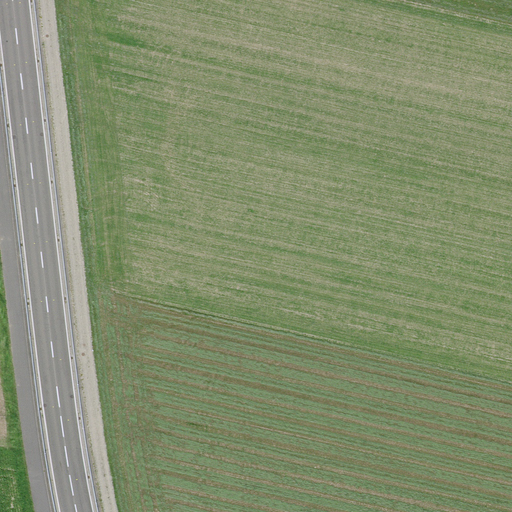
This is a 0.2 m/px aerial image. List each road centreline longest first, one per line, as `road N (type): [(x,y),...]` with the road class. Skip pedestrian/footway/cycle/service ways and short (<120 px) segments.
road 1 (primary): [(13,0),(78,511)]
road 2 (track): [(49,0),(111,511)]
